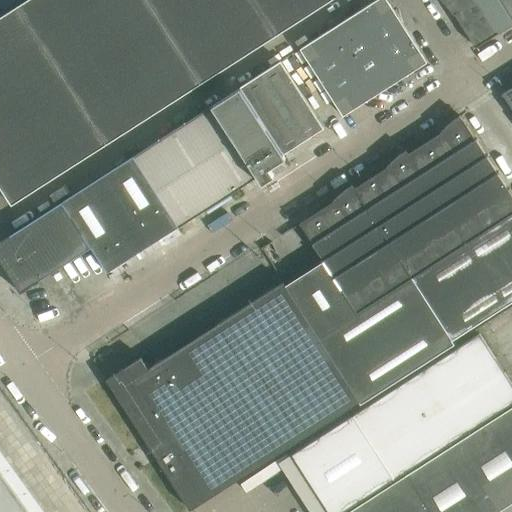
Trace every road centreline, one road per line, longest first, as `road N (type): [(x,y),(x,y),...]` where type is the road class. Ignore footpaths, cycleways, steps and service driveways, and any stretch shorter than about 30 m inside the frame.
road 1 (unclassified): [(23,370),(466,81)]
road 2 (unclassified): [(126,511),(23,370)]
